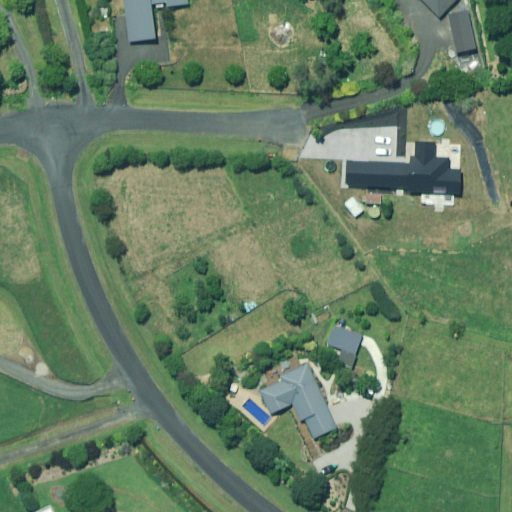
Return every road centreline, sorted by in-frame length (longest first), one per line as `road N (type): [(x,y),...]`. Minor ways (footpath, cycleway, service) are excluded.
road 1 (residential): [(266,511),(196,449),(125,356),(75,250),(53,125)]
road 2 (unclassified): [(53,125),(276,125)]
